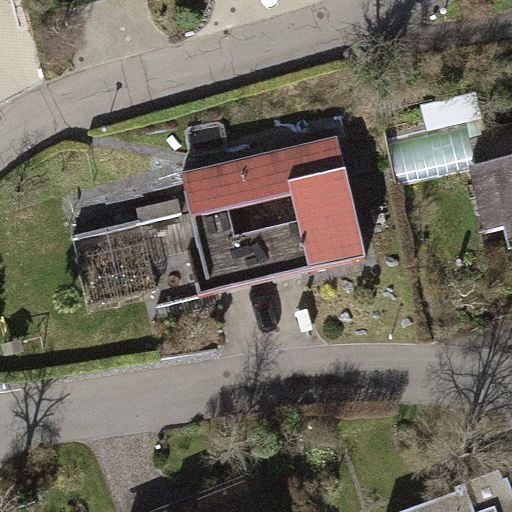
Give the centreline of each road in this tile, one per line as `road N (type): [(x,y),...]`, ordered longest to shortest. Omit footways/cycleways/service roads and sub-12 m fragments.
road 1 (residential): [(0,420),(304,374),(511,383)]
road 2 (residential): [(0,144),(87,99),(388,0)]
